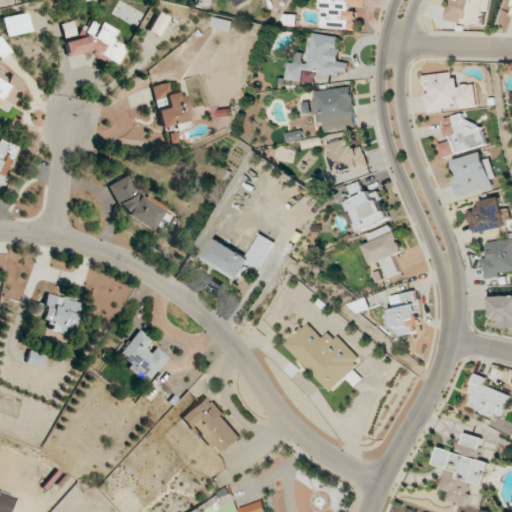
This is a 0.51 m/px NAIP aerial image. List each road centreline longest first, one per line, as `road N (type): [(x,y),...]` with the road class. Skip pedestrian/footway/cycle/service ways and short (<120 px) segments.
road 1 (residential): [(0,231),(68,238),(160,279),(229,337),(298,432),(379,482)]
road 2 (tertiary): [(397,0),(382,69),(383,114),(438,257),(452,274)]
road 3 (tertiary): [(452,274),(454,249),(396,85),(419,0)]
road 4 (tertiary): [(368,511),(446,339),(452,274)]
